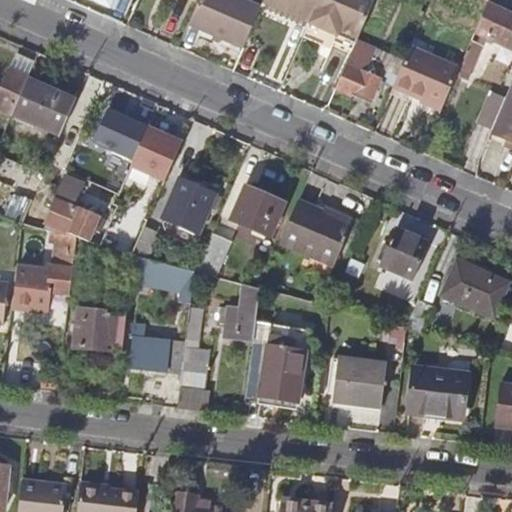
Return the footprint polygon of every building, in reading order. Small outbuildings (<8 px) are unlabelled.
[(243,0),(199,0),(188,27),(243,51),(261,8),(243,0)] [(271,0),(312,18),(319,0),(271,0)] [(319,0),(312,18),(309,24),(327,32),(329,27),(357,39),(374,3),(367,0),(319,0)] [(511,15),(487,5),(475,33),(511,49),(511,15)] [(356,42),(336,89),(370,104),(386,65),(370,58),(373,49),(356,42)] [(461,66),(459,70),(469,74),(481,46),(471,42),(461,66)] [(442,108),(459,70),(461,66),(412,44),(394,86),(442,108)] [(26,80),(19,97),(12,115),(61,136),(75,101),(26,80)] [(511,83),(491,132),(511,141),(511,83)] [(12,115),(19,97),(0,89),(0,115),(10,120),(12,115)] [(148,127),(108,109),(93,143),(133,161),(148,127)] [(133,161),(131,166),(165,181),(183,142),(148,127),(133,161)] [(44,175),(26,167),(10,204),(0,200),(0,218),(23,224),(44,175)] [(66,178),(47,224),(89,242),(99,218),(82,211),(85,205),(77,202),(84,185),(66,178)] [(181,181),(164,220),(199,235),(215,196),(181,181)] [(231,221),(270,238),(285,204),(245,187),(231,221)] [(350,224),(297,201),(280,242),(333,265),(350,224)] [(131,211),(114,248),(134,253),(146,225),(148,219),(131,211)] [(146,225),(134,253),(148,257),(159,230),(146,225)] [(379,265),(413,280),(428,244),(395,230),(379,265)] [(77,238),(52,232),(51,243),(63,245),(60,268),(45,266),(44,271),(18,268),(16,282),(13,309),(33,312),(32,322),(66,326),(70,297),(75,248),(77,238)] [(202,253),(195,269),(218,276),(232,242),(211,233),(202,253)] [(170,240),(163,261),(195,269),(202,253),(170,240)] [(80,269),(131,275),(134,255),(75,248),(70,297),(77,298),(80,269)] [(176,322),(187,324),(189,308),(195,269),(163,261),(148,257),(134,253),(134,255),(131,275),(149,278),(148,285),(180,289),(176,322)] [(508,284),(457,262),(443,295),(493,317),(508,284)] [(16,282),(0,280),(0,326),(11,328),(13,309),(16,282)] [(259,287),(244,283),(241,309),(228,308),(225,338),(253,342),(255,325),(258,301),(259,287)] [(418,299),(406,328),(423,333),(433,306),(418,299)] [(185,342),(184,350),(196,351),(201,310),(189,308),(187,324),(185,342)] [(122,353),(126,316),(78,311),(75,348),(122,353)] [(167,371),(170,341),(158,340),(158,333),(144,331),(144,326),(132,325),(131,337),(133,338),(130,367),(167,371)] [(255,325),(253,342),(246,396),(298,403),(306,354),(305,353),(308,331),(255,325)] [(185,342),(170,341),(167,371),(182,372),(184,350),(185,342)] [(184,350),(182,372),(179,390),(205,392),(208,352),(196,351),(184,350)] [(333,403),(381,408),(385,366),(337,361),(333,403)] [(462,420),(468,376),(414,369),(408,413),(462,420)] [(511,386),(500,385),(496,429),(511,431),(511,386)] [(4,511),(9,467),(0,466),(0,511),(4,511)] [(21,479),(17,511),(61,511),(64,488),(38,486),(38,480),(21,479)] [(136,511),(139,492),(81,486),(77,511),(136,511)] [(201,511),(202,506),(198,505),(198,498),(176,496),(173,511),(201,511)] [(331,511),(332,509),(282,503),(280,511),(331,511)]
